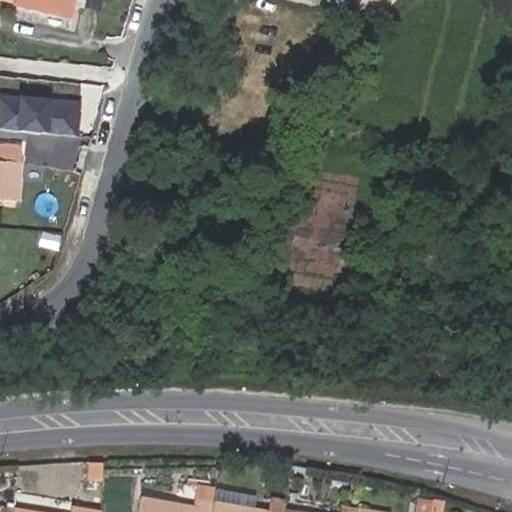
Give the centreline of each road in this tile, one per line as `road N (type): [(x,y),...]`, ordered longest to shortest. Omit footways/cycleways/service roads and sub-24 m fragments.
road 1 (tertiary): [(0,425),(241,416),(390,428),(511,470)]
road 2 (residential): [(172,0),(96,260),(65,301),(0,322)]
